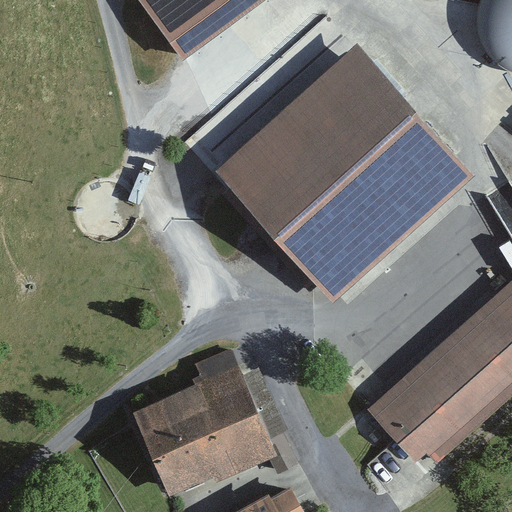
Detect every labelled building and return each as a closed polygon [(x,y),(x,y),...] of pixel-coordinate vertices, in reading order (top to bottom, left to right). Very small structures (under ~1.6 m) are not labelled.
[(132,0),(174,59),(257,0),(132,0)] [(511,70),(511,0),(478,0),(475,11),(476,30),(483,48),(496,62),(511,70)] [(352,41),(209,167),(326,299),(469,173),(352,41)] [(511,236),(502,240),(511,266),(511,236)] [(511,281),(368,405),(417,462),(511,379),(511,281)] [(231,360),(123,404),(160,494),(268,451),(231,360)] [(305,511),(288,479),(226,511),(305,511)] [(14,511),(7,502),(0,507),(0,511),(14,511)]
